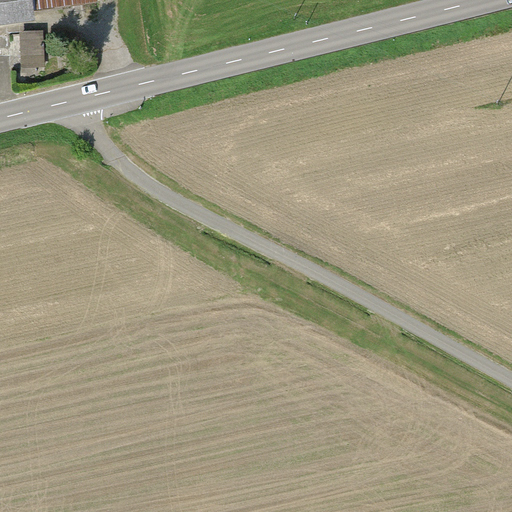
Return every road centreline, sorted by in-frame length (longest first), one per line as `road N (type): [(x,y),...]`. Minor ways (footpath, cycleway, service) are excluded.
road 1 (track): [(511,377),(196,211),(119,158),(77,101)]
road 2 (tertiary): [(482,0),(0,120)]
